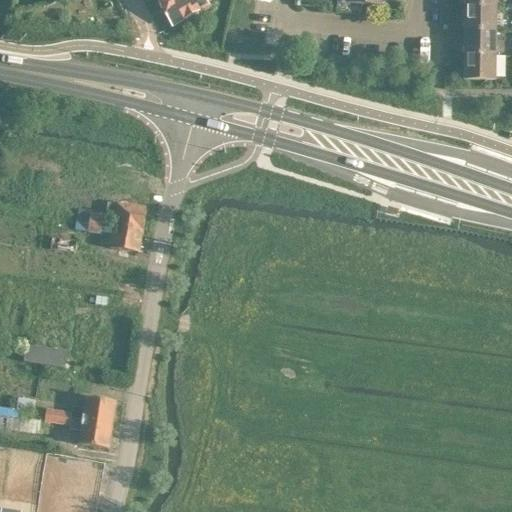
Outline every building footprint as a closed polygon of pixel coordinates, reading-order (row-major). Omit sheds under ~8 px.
[(125,0),(101,0),(106,12),(126,4),(125,0)] [(157,0),(171,23),(181,17),(182,18),(196,11),(195,9),(207,2),(205,0),(157,0)] [(337,0),(336,9),(360,12),(361,3),(379,5),(379,1),(381,0),(337,0)] [(464,5),(463,29),(494,30),(495,6),(464,5)] [(463,53),(494,54),(494,30),(463,29),(463,53)] [(463,78),(494,79),(494,54),(463,53),(463,78)] [(55,170),(58,150),(30,146),(27,165),(55,170)] [(122,185),(91,182),(89,197),(98,198),(95,220),(140,225),(143,202),(121,199),(122,185)] [(137,248),(140,225),(95,220),(93,241),(84,240),(82,256),(114,260),(115,246),(137,248)] [(58,222),(57,237),(80,239),(82,224),(58,222)] [(19,277),(67,282),(70,258),(22,253),(19,277)] [(23,359),(63,365),(65,349),(25,343),(23,359)] [(72,391),(75,369),(44,365),(41,387),(72,391)] [(44,411),(110,422),(114,398),(84,393),(81,407),(70,405),(69,410),(45,406),(44,411)] [(0,428),(19,430),(22,408),(0,405),(0,428)] [(77,441),(106,446),(110,422),(44,411),(43,419),(67,423),(66,427),(79,429),(77,441)] [(91,472),(105,471),(105,447),(90,448),(91,472)]
